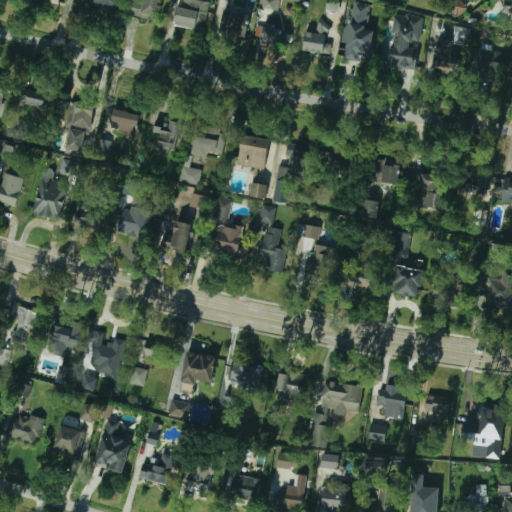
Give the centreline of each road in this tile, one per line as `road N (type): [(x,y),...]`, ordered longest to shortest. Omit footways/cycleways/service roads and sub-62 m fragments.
road 1 (secondary): [(0,250),(190,302),(511,353)]
road 2 (residential): [(511,127),(212,80),(0,34)]
